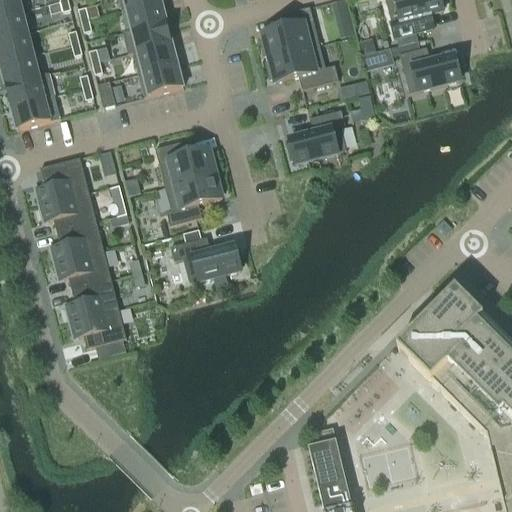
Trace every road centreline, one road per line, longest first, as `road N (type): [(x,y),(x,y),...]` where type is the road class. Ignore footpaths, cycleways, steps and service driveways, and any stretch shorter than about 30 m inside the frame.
road 1 (residential): [(5,171),(53,376),(181,511)]
road 2 (residential): [(469,240),(196,511)]
road 3 (residential): [(221,116),(5,171)]
road 4 (residential): [(221,116),(256,245)]
